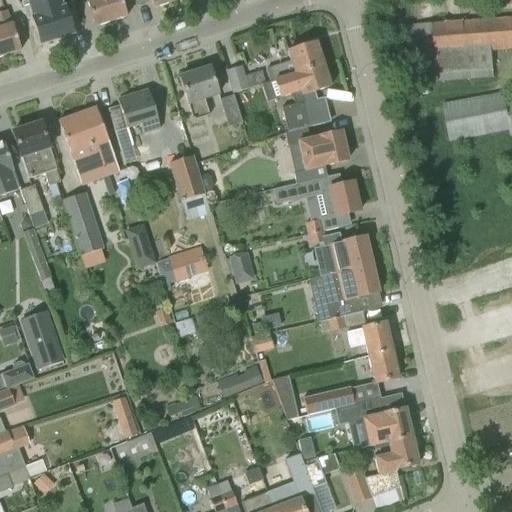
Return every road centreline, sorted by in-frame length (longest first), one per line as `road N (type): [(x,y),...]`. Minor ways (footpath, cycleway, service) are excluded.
road 1 (unclassified): [(464,507),(346,0)]
road 2 (unclassified): [(0,95),(296,0)]
